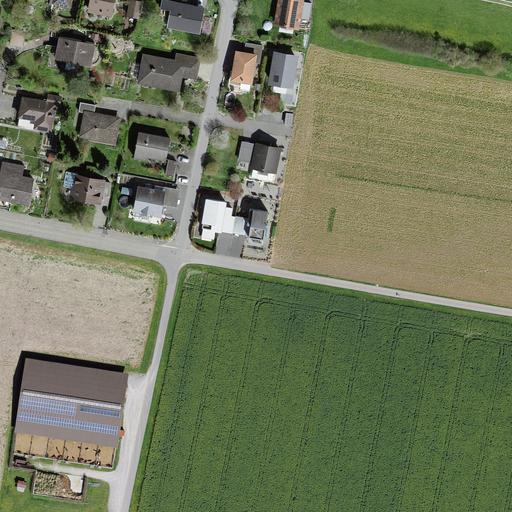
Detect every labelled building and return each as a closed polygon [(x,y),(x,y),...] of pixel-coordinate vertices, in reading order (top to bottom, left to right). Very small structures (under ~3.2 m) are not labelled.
[(90,0),(89,10),(111,14),(113,0),(90,0)] [(142,1),(138,0),(129,0),(127,15),(139,17),(142,1)] [(180,0),(180,4),(163,0),(161,7),(172,9),(168,26),(199,32),(203,8),(186,5),(187,1),(181,0),(180,0)] [(301,1),(294,0),(279,0),(276,23),(297,27),(301,1)] [(95,43),(60,36),(56,56),(67,58),(65,68),(77,70),(79,63),(90,65),(95,43)] [(256,54),(237,51),(232,79),(251,82),(256,54)] [(175,59),(143,53),(138,81),(178,89),(181,75),(196,78),(200,58),(176,53),(175,59)] [(295,56),(276,53),(271,81),(291,84),(295,56)] [(47,102),(23,97),(20,116),(41,120),(39,128),(50,130),(55,104),(59,105),(61,97),(48,94),(47,102)] [(78,111),(85,113),(81,134),(114,140),(118,119),(94,114),(96,105),(80,102),(78,111)] [(170,138),(139,132),(135,154),(166,159),(170,138)] [(258,145),(243,141),(239,160),(254,163),(253,166),(274,171),(279,148),(258,143),(258,145)] [(177,161),(169,160),(166,173),(174,174),(177,161)] [(24,165),(3,161),(0,177),(0,197),(28,203),(33,178),(22,175),(24,165)] [(78,173),(66,171),(63,186),(76,189),(75,195),(95,199),(97,191),(100,192),(99,195),(107,196),(110,182),(78,175),(78,173)] [(164,192),(138,187),(134,210),(159,215),(164,192)] [(225,202),(207,198),(201,228),(220,231),(223,214),(230,215),(232,208),(224,207),(225,202)] [(247,224),(250,224),(248,236),(264,239),(269,211),(250,208),(247,224)] [(127,378),(27,363),(16,430),(117,445),(127,378)]
